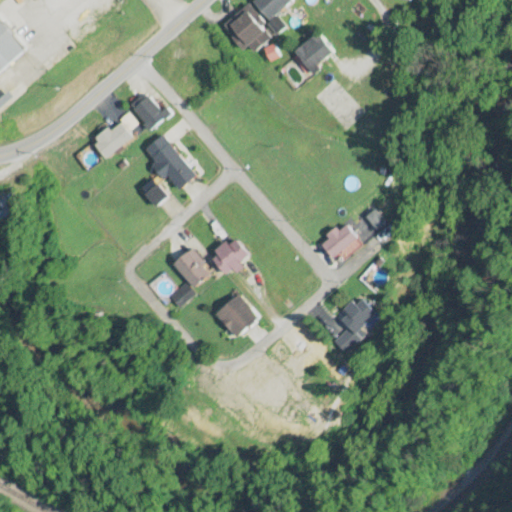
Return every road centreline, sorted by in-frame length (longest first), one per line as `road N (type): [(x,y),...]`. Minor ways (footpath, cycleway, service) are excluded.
road 1 (residential): [(204,201),(235,173),(322,276),(315,298),(231,363),(214,363),(191,345),(134,271),(204,201)]
road 2 (secondary): [(0,155),(53,132),(204,0)]
road 3 (residential): [(137,60),(235,173)]
